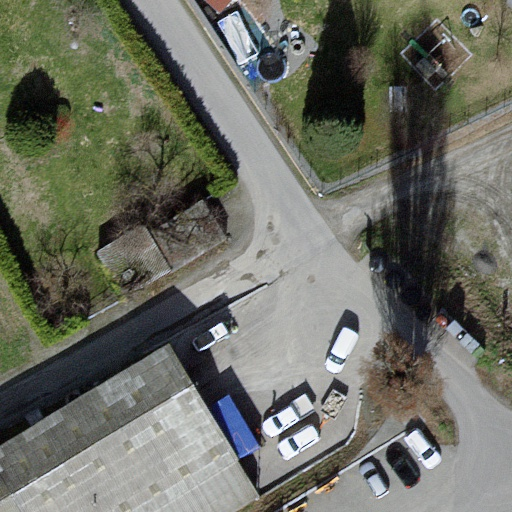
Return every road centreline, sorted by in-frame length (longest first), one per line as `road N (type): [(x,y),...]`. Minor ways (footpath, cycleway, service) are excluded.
road 1 (residential): [(0,412),(237,280),(310,226)]
road 2 (residential): [(511,481),(410,327),(310,226)]
road 3 (residential): [(310,226),(157,0)]
